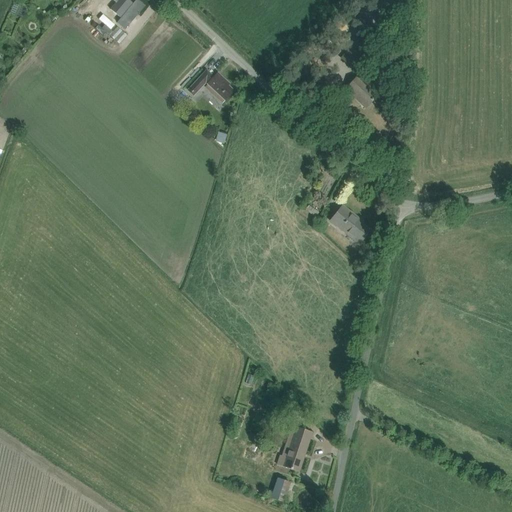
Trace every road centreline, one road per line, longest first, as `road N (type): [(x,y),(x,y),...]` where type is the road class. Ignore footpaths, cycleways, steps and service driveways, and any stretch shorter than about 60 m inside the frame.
road 1 (unclassified): [(410,220),(173,0)]
road 2 (unclassified): [(338,511),(410,220)]
road 3 (unknown): [(359,417),(511,496)]
